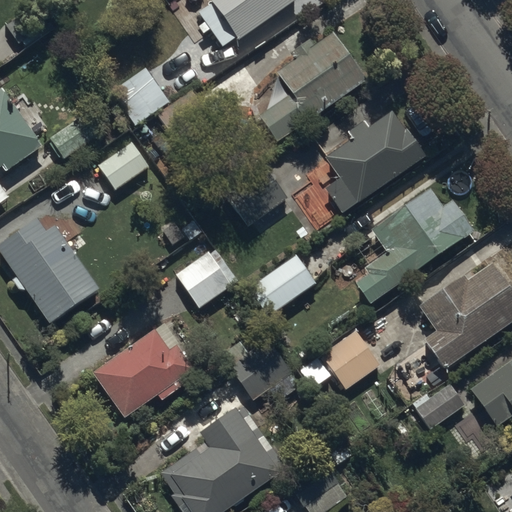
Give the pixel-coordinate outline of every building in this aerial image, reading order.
[(237,42),(238,43),(299,0),(298,0),(209,0),(212,5),(199,14),(206,24),(198,29),(203,36),(210,31),(224,51),(237,42)] [(21,18),(6,27),(19,46),(22,44),(26,49),(43,38),(38,32),(33,36),(21,18)] [(257,121),(275,147),(367,85),(333,36),(316,48),(312,42),(290,57),(294,63),(277,75),(292,97),(257,121)] [(170,103),(146,70),(112,95),(136,128),(170,103)] [(42,150),(2,90),(0,91),(0,205),(9,199),(0,185),(0,171),(4,169),(7,174),(42,150)] [(425,157),(392,115),(369,131),(364,122),(349,133),(355,143),(327,163),(342,183),(327,194),(343,216),(425,157)] [(96,167),(114,193),(149,169),(131,143),(96,167)] [(225,197),(246,229),(288,201),(267,169),(225,197)] [(356,287),(369,307),(474,234),(453,204),(443,211),(430,193),(372,233),(389,257),(367,272),(371,277),(356,287)] [(188,213),(162,231),(173,247),(186,238),(190,244),(203,234),(188,213)] [(38,223),(0,247),(0,254),(49,328),(100,293),(56,227),(45,234),(38,223)] [(208,254),(175,277),(199,312),(232,290),(208,254)] [(317,284),(296,255),(247,291),(268,320),(317,284)] [(423,344),(443,372),(511,326),(511,287),(511,285),(508,287),(494,266),(466,284),(462,278),(418,307),(437,335),(423,344)] [(165,327),(92,375),(123,422),(163,396),(165,400),(184,388),(180,382),(195,372),(165,327)] [(349,390),(381,369),(357,333),(325,354),(349,390)] [(267,341),(228,368),(253,404),(270,392),(279,406),(301,391),(267,341)] [(511,419),(511,363),(470,392),(496,431),(511,419)] [(415,409),(430,432),(465,408),(450,385),(415,409)] [(229,511),(280,476),(278,472),(284,468),(241,407),(199,436),(205,444),(160,476),(175,497),(171,499),(180,511),(229,511)] [(337,466),(353,455),(345,443),(341,446),(326,424),(309,436),(323,456),(328,453),(337,466)] [(287,485),(304,509),(337,486),(321,462),(287,485)]
